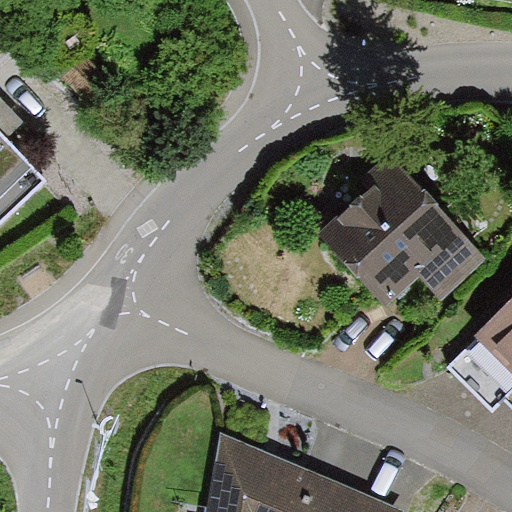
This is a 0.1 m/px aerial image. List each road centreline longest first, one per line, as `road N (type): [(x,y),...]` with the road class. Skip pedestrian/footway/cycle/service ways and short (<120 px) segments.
road 1 (residential): [(511,485),(115,293)]
road 2 (residential): [(318,90),(228,158),(115,293)]
road 3 (residential): [(511,71),(318,90)]
road 4 (residential): [(45,511),(67,373)]
